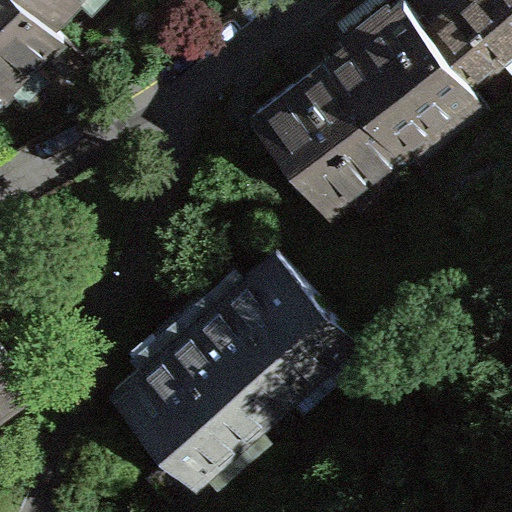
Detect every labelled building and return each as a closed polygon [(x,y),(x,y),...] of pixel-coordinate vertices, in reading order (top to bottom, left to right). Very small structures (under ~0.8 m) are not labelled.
[(54,21),(29,0),(0,0),(0,97),(64,31),(54,21)] [(29,0),(54,21),(74,0),(29,0)] [(402,149),(478,90),(471,81),(428,26),(407,0),(397,0),(328,54),(402,149)] [(511,0),(458,0),(428,26),(471,81),(511,47),(511,0)] [(252,113),(327,208),(402,149),(328,54),(252,113)] [(184,511),(202,511),(378,358),(276,243),(115,386),(171,449),(147,470),(184,511)] [(0,406),(31,385),(0,341),(0,406)]
